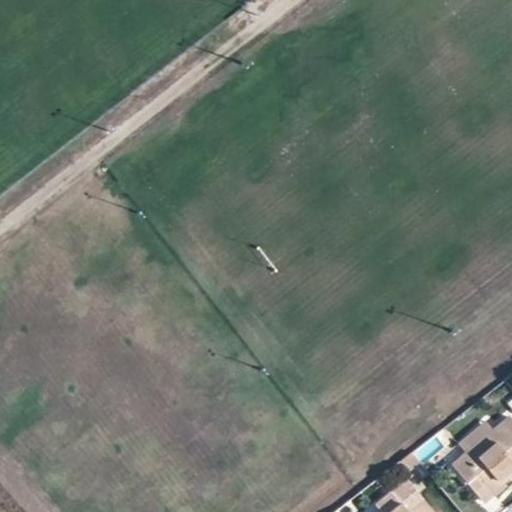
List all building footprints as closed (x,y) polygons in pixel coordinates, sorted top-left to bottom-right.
[(511,473),(511,419),(510,417),(491,431),(486,425),(458,446),(463,453),(452,464),(477,495),(487,486),(495,494),(507,485),(503,481),(511,473)] [(400,460),(408,469),(419,461),(412,452),(411,452),(400,460)] [(406,511),(422,499),(405,480),(390,492),(398,503),(405,511),(406,511)] [(495,494),(487,486),(477,495),(485,504),(495,494)] [(432,511),(422,499),(406,511),(405,511),(398,503),(390,492),(374,506),(379,511),(432,511)]
